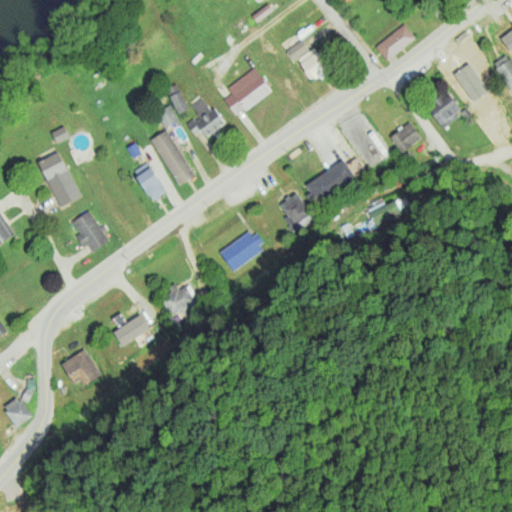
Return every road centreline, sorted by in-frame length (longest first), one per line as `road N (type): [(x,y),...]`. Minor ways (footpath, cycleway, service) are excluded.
road 1 (residential): [(383,75),(59,307),(44,334)]
road 2 (residential): [(383,75),(453,159),(511,152)]
road 3 (residential): [(0,477),(35,434),(46,404),(44,334)]
road 4 (residential): [(481,0),(383,75)]
